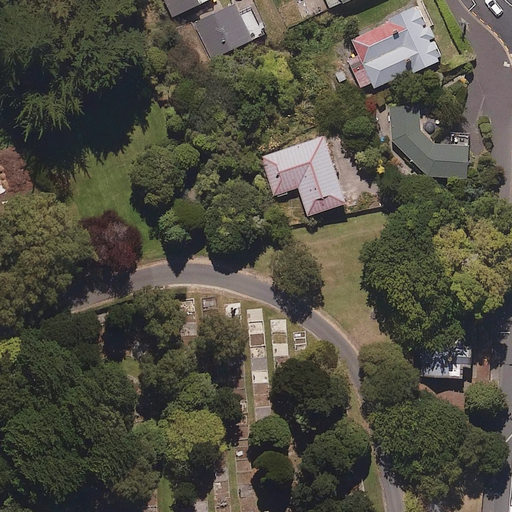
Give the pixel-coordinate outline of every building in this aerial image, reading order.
[(205,0),(163,0),(171,16),(205,0)] [(250,39),(232,0),(231,0),(191,19),(209,58),(250,39)] [(347,0),(300,0),(309,18),(347,0)] [(441,56),(417,0),(385,14),(388,20),(339,41),(360,91),(441,56)] [(419,101),(387,104),(389,138),(428,176),(468,175),(468,130),(448,130),(448,140),(433,141),(421,128),(419,101)] [(344,199),(320,133),(260,154),(274,194),(296,186),(305,213),(344,199)] [(464,321),(421,322),(421,374),(464,374),(464,321)]
